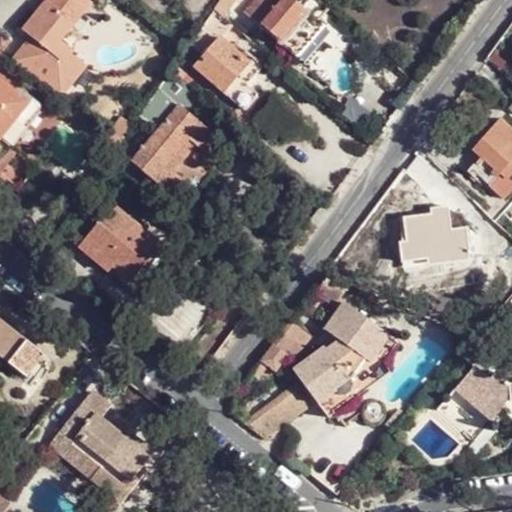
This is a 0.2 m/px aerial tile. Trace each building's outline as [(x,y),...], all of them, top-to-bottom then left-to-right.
[(92,2),(89,0),(47,0),(51,3),(28,32),(35,38),(13,59),(70,96),(95,65),(63,39),(92,2)] [(220,0),(216,8),(224,16),(234,0),(220,0)] [(255,0),(245,12),(281,45),(308,12),(294,0),(255,0)] [(216,8),(191,42),(206,55),(196,67),(243,109),(258,94),(248,84),(265,65),(256,58),(250,64),(221,39),(217,35),(230,21),(224,16),(216,8)] [(0,42),(0,49),(6,54),(12,46),(3,39),(0,42)] [(176,64),(172,70),(179,78),(184,72),(176,64)] [(0,140),(2,139),(29,105),(0,81),(0,140)] [(37,111),(29,105),(2,139),(10,145),(37,111)] [(139,156),(133,163),(172,196),(185,182),(174,171),(169,166),(190,141),(195,146),(207,154),(220,140),(181,105),(147,145),(140,139),(131,147),(136,153),(139,156)] [(500,174),(511,160),(511,128),(502,119),(475,150),(482,157),(468,171),(473,176),(477,173),(503,196),(511,186),(511,184),(508,180),(500,174)] [(123,141),(108,130),(100,142),(107,148),(106,151),(112,156),(123,141)] [(2,139),(0,140),(0,157),(10,145),(2,139)] [(174,171),(195,146),(190,141),(169,166),(174,171)] [(129,160),(133,163),(139,156),(136,153),(129,160)] [(511,175),(511,160),(500,174),(508,180),(511,175)] [(433,208),(434,214),(434,217),(448,216),(448,206),(433,208)] [(113,267),(132,281),(160,247),(113,208),(81,247),(109,271),(113,267)] [(434,217),(434,214),(405,218),(407,242),(401,244),(403,263),(471,254),(468,228),(451,231),(448,216),(434,217)] [(160,247),(132,281),(142,290),(171,256),(160,247)] [(329,350),(325,348),(295,370),(329,419),(366,392),(360,384),(374,365),(381,369),(385,364),(400,343),(346,304),(326,331),(340,340),(329,350)] [(0,353),(28,377),(46,354),(0,317),(0,353)] [(312,338),(291,324),(251,378),(258,382),(268,367),(277,373),(286,362),(292,366),(312,338)] [(318,341),(325,348),(329,350),(340,340),(326,331),(318,341)] [(391,372),(385,364),(381,369),(374,365),(360,384),(366,392),(391,372)] [(511,402),(511,384),(498,373),(491,378),(478,367),(439,411),(474,442),(503,410),(510,403),(511,402)] [(102,467),(92,478),(122,503),(147,472),(120,449),(127,439),(104,419),(113,407),(93,391),(59,433),(102,467)] [(249,427),(268,442),(273,439),(281,427),(309,406),(298,391),(274,408),(249,427)] [(374,423),(377,423),(380,421),(383,419),(385,416),(386,412),(385,409),(384,406),(381,403),(378,401),(375,401),(371,401),(368,402),(366,405),(364,408),(363,411),(363,415),(365,418),(367,421),(370,422),(374,423)] [(511,419),(511,418),(511,402),(510,403),(503,410),(511,419)] [(51,444),(92,478),(102,467),(59,433),(51,444)] [(0,493),(0,511),(5,511),(8,510),(11,504),(0,493)]
